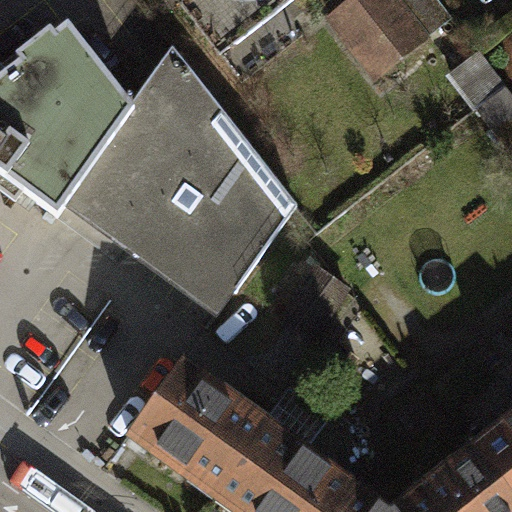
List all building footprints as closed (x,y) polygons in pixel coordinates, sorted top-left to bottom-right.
[(186,0),(183,3),(221,53),(290,0),(186,0)] [(361,0),(333,22),(377,78),(451,20),(436,0),(361,0)] [(0,132),(18,145),(0,171),(0,182),(19,195),(23,189),(58,214),(61,209),(76,187),(132,109),(70,28),(0,82),(0,132)] [(132,109),(76,187),(234,299),(299,208),(174,50),(132,109)] [(511,154),(511,94),(509,90),(480,113),(511,154)] [(0,171),(18,145),(0,132),(0,171)] [(234,299),(76,187),(61,209),(218,321),(234,299)] [(353,294),(319,271),(286,318),(320,341),(353,294)] [(220,500),(271,428),(190,368),(138,440),(220,500)] [(511,424),(481,449),(511,488),(511,424)] [(237,511),(340,511),(357,488),(271,428),(220,500),(237,511)] [(410,505),(415,511),(511,511),(511,488),(481,449),(410,505)] [(415,511),(410,505),(399,511),(390,511),(357,488),(340,511),(415,511)]
